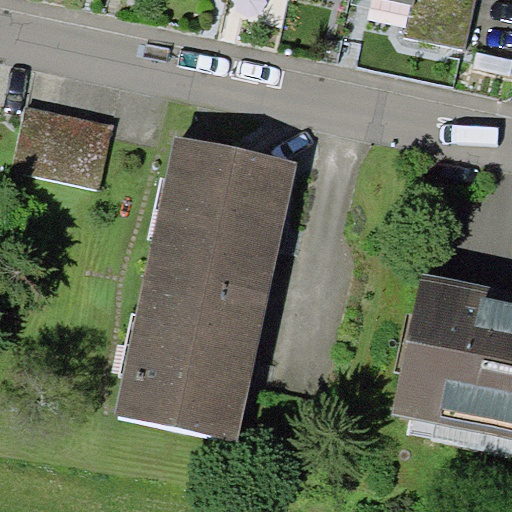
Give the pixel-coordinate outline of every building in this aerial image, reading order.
[(410,0),(347,0),(348,1),(408,14),(410,0)] [(474,0),(410,0),(408,14),(401,44),(462,57),(474,0)] [(122,132),(35,113),(21,173),(109,193),(122,132)] [(305,172),(191,146),(130,421),(243,447),(305,172)] [(406,417),(447,427),(444,444),(511,459),(511,301),(436,285),(406,417)]
